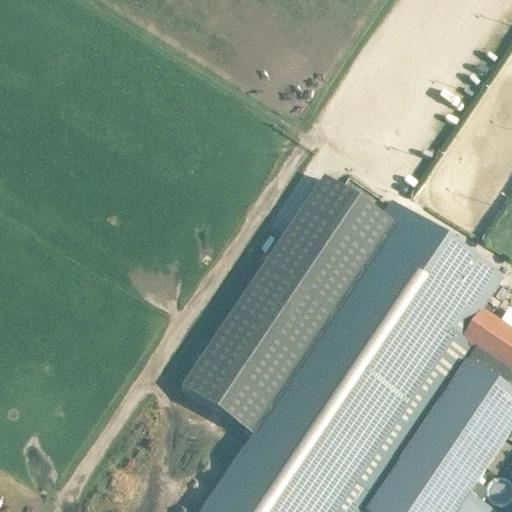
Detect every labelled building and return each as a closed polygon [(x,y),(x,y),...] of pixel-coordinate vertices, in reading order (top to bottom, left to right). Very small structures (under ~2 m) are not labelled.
[(182,390),(253,438),(393,229),(323,181),(182,390)] [(366,511),(476,350),(462,340),(482,312),(502,281),(403,214),(393,229),(253,438),(203,511),(366,511)] [(511,332),(482,312),(462,340),(476,350),(511,374),(511,332)] [(508,434),(511,427),(511,374),(476,350),(366,511),(458,511),(469,496),(477,484),(510,435),(508,434)] [(218,476),(221,462),(199,457),(196,472),(218,476)] [(489,493),(477,484),(469,496),(481,504),(489,493)] [(469,496),(458,511),(492,511),(481,504),(469,496)]
